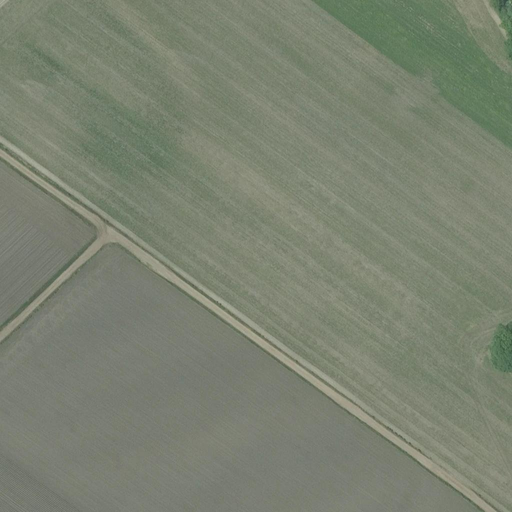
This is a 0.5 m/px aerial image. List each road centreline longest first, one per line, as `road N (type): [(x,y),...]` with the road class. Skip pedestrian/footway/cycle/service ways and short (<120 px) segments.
road 1 (track): [(490,511),(0,152)]
road 2 (track): [(108,234),(0,339)]
